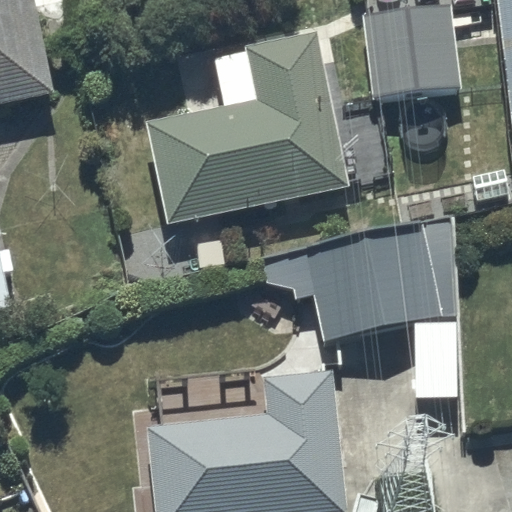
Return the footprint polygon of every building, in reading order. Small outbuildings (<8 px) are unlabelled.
[(0,0),(0,116),(50,108),(30,0),(0,0)] [(511,0),(495,0),(511,162),(511,0)] [(362,24),(371,113),(459,104),(450,15),(362,24)] [(145,135),(165,237),(345,202),(314,44),(243,58),(244,65),(212,71),(222,120),(145,135)] [(313,306),(322,354),(455,326),(448,230),(260,275),(264,291),(292,300),(294,310),(313,306)] [(0,320),(8,319),(0,280),(0,320)] [(413,337),(414,411),(455,411),(455,337),(413,337)] [(144,440),(152,511),(346,511),(331,381),(262,389),(266,425),(144,440)]
